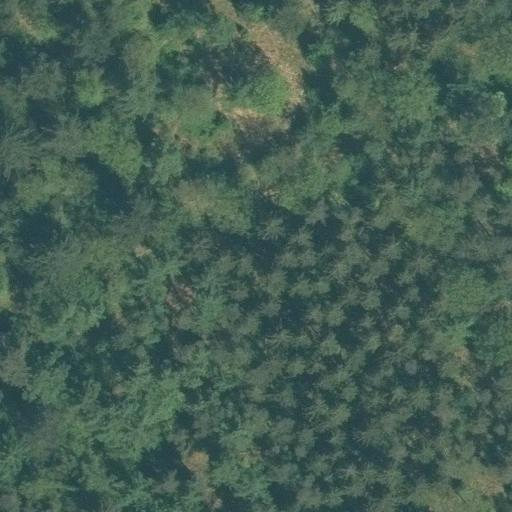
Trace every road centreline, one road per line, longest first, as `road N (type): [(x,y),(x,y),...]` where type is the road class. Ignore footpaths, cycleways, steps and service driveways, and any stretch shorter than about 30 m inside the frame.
road 1 (track): [(0,328),(389,139),(511,19)]
road 2 (track): [(126,511),(0,256)]
